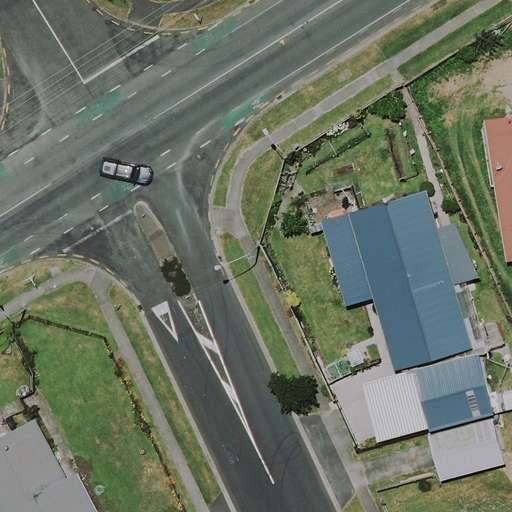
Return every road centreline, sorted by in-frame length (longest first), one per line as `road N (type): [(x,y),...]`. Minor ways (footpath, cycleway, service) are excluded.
road 1 (residential): [(284,511),(113,145)]
road 2 (secondary): [(342,0),(113,145)]
road 3 (residential): [(113,145),(32,0)]
road 4 (secondary): [(113,145),(0,217)]
